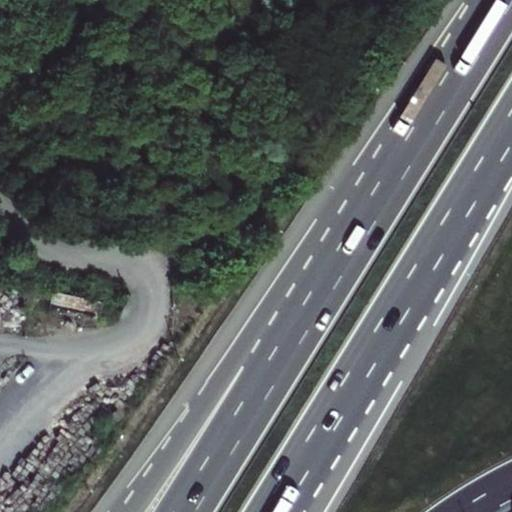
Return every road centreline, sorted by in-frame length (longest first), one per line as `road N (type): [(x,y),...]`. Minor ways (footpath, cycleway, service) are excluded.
road 1 (motorway): [(271,511),(511,126)]
road 2 (motorway): [(497,0),(259,376)]
road 3 (motorway): [(259,376),(211,397),(132,511)]
road 4 (motorway): [(259,376),(180,511)]
